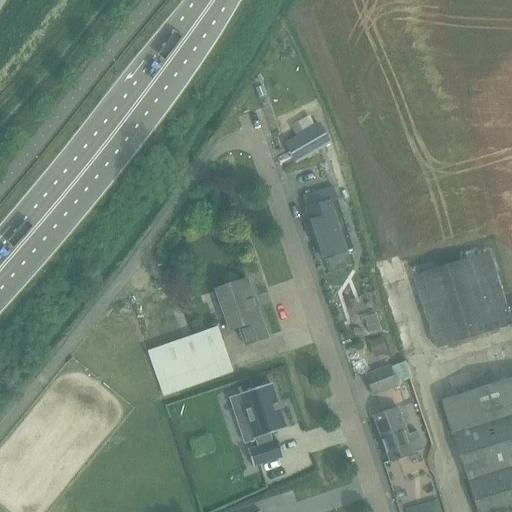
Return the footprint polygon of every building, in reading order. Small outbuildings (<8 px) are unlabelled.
[(319,125),(285,145),(295,163),(329,144),(319,125)] [(322,260),(341,254),(352,250),(335,200),(329,202),(325,189),(302,197),(306,209),(306,210),(322,260)] [(436,348),(511,324),(489,254),(414,278),(436,348)] [(241,333),(245,346),(267,339),(246,280),(215,291),(231,337),(241,333)] [(375,319),(365,322),(369,335),(379,331),(375,319)] [(158,383),(226,358),(216,328),(147,353),(158,383)] [(382,352),(369,353),(371,370),(383,369),(382,352)] [(372,396),(391,389),(396,387),(395,385),(410,379),(404,363),(389,368),(365,376),(372,396)] [(476,511),(511,511),(511,379),(441,402),(476,511)] [(269,434),(285,429),(270,384),(239,395),(246,419),(237,422),(244,443),(254,440),(257,448),(247,451),(252,467),(282,457),(277,441),(272,443),(269,434)] [(389,462),(410,455),(423,450),(417,433),(408,437),(398,409),(373,418),(389,462)]
